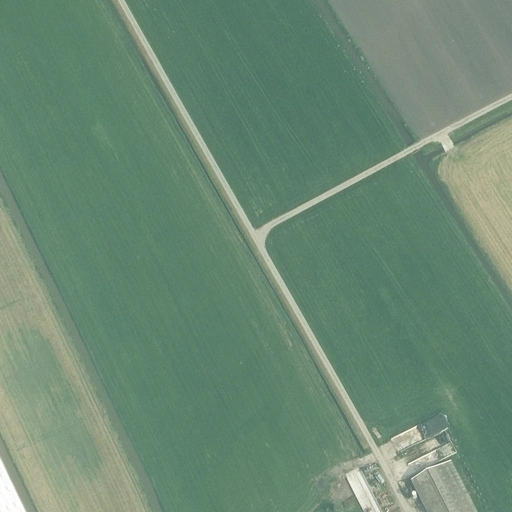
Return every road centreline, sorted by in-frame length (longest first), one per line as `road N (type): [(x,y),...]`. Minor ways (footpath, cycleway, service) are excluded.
road 1 (track): [(424,143),(253,235),(122,0)]
road 2 (track): [(253,235),(393,485)]
